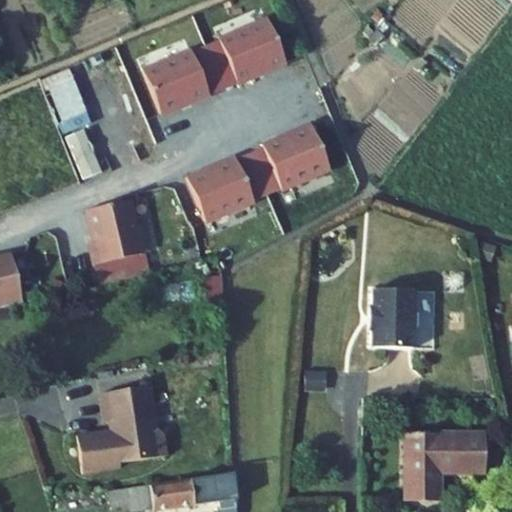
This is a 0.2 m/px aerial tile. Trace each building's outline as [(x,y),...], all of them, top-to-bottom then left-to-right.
[(292,60),(275,17),(226,37),(244,82),(262,75),(261,73),(292,60)] [(198,49),(149,68),(166,111),(198,99),(199,101),(216,94),(198,49)] [(281,191),(329,171),(312,128),(281,141),(280,139),(262,147),(281,191)] [(205,223),(253,203),(235,160),(204,173),(203,171),(186,179),(205,223)] [(99,267),(151,254),(144,227),(141,227),(135,202),(91,212),(98,244),(94,245),(99,267)] [(0,310),(23,305),(12,257),(0,259),(0,310)] [(206,304),(223,303),(222,278),(205,278),(206,304)] [(413,350),(414,292),(370,291),(369,349),(413,350)] [(106,431),(77,436),(82,475),(121,470),(120,465),(167,458),(164,435),(153,433),(147,389),(98,396),(101,425),(106,425),(106,431)] [(485,474),(485,434),(404,434),(405,483),(419,482),(420,502),(440,502),(440,474),(485,474)] [(144,509),(144,511),(157,511),(217,503),(218,511),(236,511),(233,476),(142,490),(144,509)] [(405,503),(420,502),(419,482),(405,483),(405,503)] [(108,495),(110,511),(125,511),(144,509),(142,490),(108,495)]
